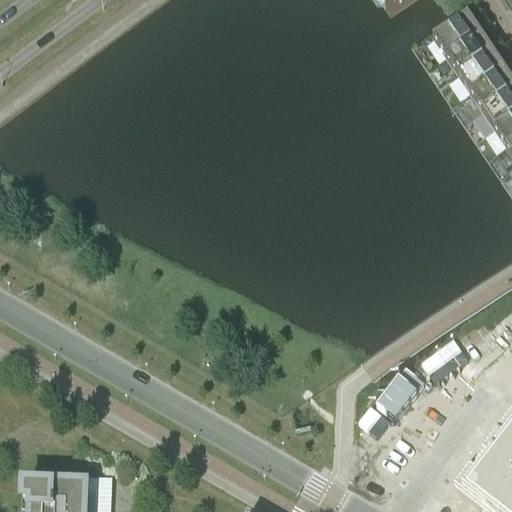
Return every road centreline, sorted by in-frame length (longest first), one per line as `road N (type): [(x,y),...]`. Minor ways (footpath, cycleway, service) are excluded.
road 1 (tertiary): [(356,511),(0,305)]
road 2 (tertiary): [(0,74),(99,0)]
